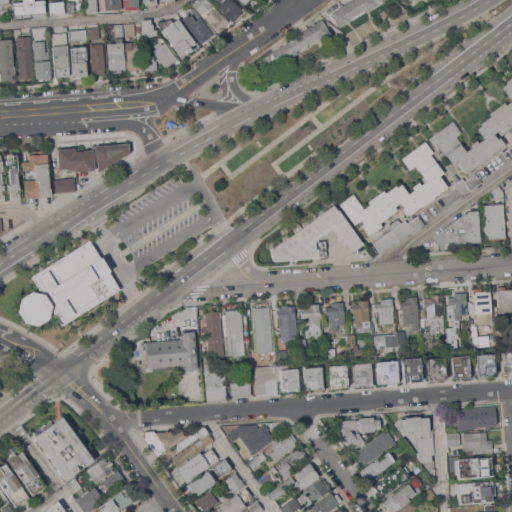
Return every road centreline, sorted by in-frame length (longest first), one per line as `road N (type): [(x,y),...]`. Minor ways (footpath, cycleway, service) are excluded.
road 1 (residential): [(113,425),(511,388)]
road 2 (secondary): [(490,0),(135,177)]
road 3 (secondary): [(232,239),(435,85)]
road 4 (residential): [(287,281),(511,263)]
road 5 (secondary): [(5,115),(139,126),(153,140),(154,165)]
road 6 (tertiary): [(170,96),(0,115)]
road 7 (residential): [(170,96),(299,0)]
road 8 (secondary): [(57,371),(169,287)]
road 9 (residential): [(298,405),(370,511)]
